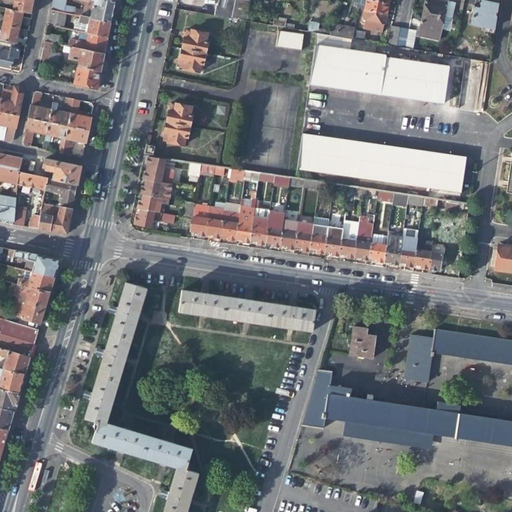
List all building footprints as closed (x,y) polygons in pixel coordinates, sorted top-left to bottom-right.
[(8,0),(13,1),(11,10),(22,12),(31,14),(33,5),(34,0),(8,0)] [(93,0),(93,1),(92,8),(90,15),(90,19),(110,23),(112,14),(114,2),(104,0),(93,0)] [(213,15),(230,18),(234,0),(217,0),(216,7),(215,7),(213,15)] [(250,1),(246,0),(234,0),(230,18),(246,21),(250,1)] [(358,8),(364,10),(386,14),(387,8),(388,4),(370,0),(354,0),(354,3),(359,4),(358,8)] [(424,0),(422,12),(444,16),(451,17),(454,4),(451,1),(446,0),(424,0)] [(480,2),(479,6),(477,6),(471,5),(471,12),(469,24),(493,28),(497,5),(480,2)] [(20,20),(22,12),(11,10),(6,8),(2,24),(18,28),(20,20)] [(73,15),(78,16),(90,19),(90,15),(85,14),(81,13),(82,11),(74,9),(73,15)] [(385,19),(386,14),(364,10),(362,20),(384,24),(385,19)] [(64,13),(50,11),(47,25),(61,29),(64,13)] [(439,39),(444,16),(422,12),(420,23),(418,35),(439,39)] [(77,23),(79,23),(86,25),(85,33),(87,34),(107,38),(108,30),(110,23),(90,19),(78,16),(77,23)] [(309,22),(309,31),(318,31),(319,22),(309,22)] [(78,32),(81,33),(85,33),(86,25),(79,23),(78,32)] [(19,28),(18,28),(2,24),(0,32),(0,40),(15,44),(17,37),(19,28)] [(329,35),(352,39),(354,30),(354,28),(332,24),(329,35)] [(405,47),(408,29),(399,27),(392,26),(388,44),(405,47)] [(182,40),(181,49),(203,54),(205,42),(204,42),(206,34),(184,30),(182,40)] [(364,32),(354,30),(352,39),(363,41),(364,32)] [(275,32),(273,47),(298,50),(300,35),(275,32)] [(58,36),(45,33),(43,42),(51,44),(56,45),(58,36)] [(80,43),(75,42),(74,48),(103,54),(105,45),(107,38),(87,34),(85,44),(80,43)] [(0,65),(10,68),(10,64),(13,65),(16,65),(18,56),(16,56),(18,45),(15,44),(0,40),(0,65)] [(68,40),(66,47),(69,47),(74,48),(75,42),(68,40)] [(51,48),(51,44),(43,42),(40,60),(45,61),(47,53),(48,48),(51,48)] [(308,84),(440,103),(445,68),(383,58),(383,56),(314,46),(308,84)] [(77,61),(76,67),(100,72),(102,62),(103,54),(74,48),(69,47),(68,54),(67,59),(77,61)] [(201,64),(203,54),(181,49),(178,61),(177,68),(198,72),(200,64),(201,64)] [(58,56),(47,53),(45,61),(57,63),(58,56)] [(437,63),(452,64),(451,68),(460,69),(459,77),(486,80),(488,61),(438,55),(437,63)] [(74,74),(72,84),(96,89),(98,81),(100,72),(76,67),(70,66),(69,73),(74,74)] [(1,91),(0,96),(0,112),(17,116),(22,94),(16,87),(14,86),(12,94),(9,94),(1,91)] [(38,101),(39,93),(35,92),(32,94),(27,117),(47,122),(50,107),(51,104),(42,102),(38,101)] [(53,108),(50,107),(47,122),(67,126),(72,100),(65,98),(63,107),(66,108),(65,113),(59,111),(52,110),(53,108)] [(75,115),(78,101),(72,100),(67,126),(87,131),(89,124),(90,118),(75,115)] [(167,115),(165,122),(188,127),(190,116),(189,115),(191,108),(169,104),(167,115)] [(217,106),(216,114),(224,116),(226,107),(217,106)] [(12,141),(17,116),(0,112),(0,140),(8,142),(12,141)] [(42,135),(44,136),(45,133),(47,122),(27,117),(22,143),(24,146),(29,147),(32,131),(38,133),(42,133),(42,135)] [(45,133),(50,135),(55,136),(60,137),(64,138),(67,126),(47,122),(45,133)] [(186,138),(188,127),(165,122),(163,133),(161,141),(183,146),(184,138),(186,138)] [(72,140),(84,144),(86,138),(87,131),(67,126),(64,138),(61,153),(69,155),(72,140)] [(459,195),(463,166),(464,159),(302,136),(296,170),(459,195)] [(56,141),(53,152),(61,153),(64,138),(60,137),(59,142),(56,141)] [(210,145),(208,153),(217,155),(219,147),(210,145)] [(153,148),(145,146),(143,153),(152,155),(153,148)] [(6,155),(0,153),(0,168),(17,173),(21,158),(6,155)] [(147,157),(146,164),(148,165),(149,165),(162,167),(164,159),(147,157)] [(53,171),(51,180),(75,185),(77,175),(79,167),(43,159),(41,169),(53,171)] [(199,172),(201,165),(192,163),(190,174),(199,176),(199,172)] [(143,180),(145,180),(170,184),(173,184),(176,170),(162,167),(149,165),(148,165),(147,169),(147,172),(144,171),(143,180)] [(199,172),(213,174),(214,167),(201,165),(199,172)] [(230,169),(214,167),(213,174),(229,176),(230,169)] [(0,181),(13,184),(16,184),(17,173),(0,168),(0,181)] [(243,180),(245,171),(230,169),(229,176),(228,178),(243,180)] [(16,184),(16,185),(35,189),(34,192),(38,193),(38,190),(44,191),(46,179),(17,173),(16,184)] [(259,182),(274,183),(275,176),(260,173),(259,182)] [(199,176),(190,174),(188,186),(197,187),(199,176)] [(289,187),(289,185),(290,178),(288,178),(275,176),(274,183),(274,185),(289,187)] [(303,188),(305,180),(290,178),(289,185),(303,188)] [(62,200),(60,207),(71,209),(73,197),(75,185),(51,180),(46,179),(44,191),(44,192),(60,195),(59,199),(62,200)] [(141,186),(140,194),(166,199),(168,199),(170,184),(145,180),(144,187),(141,186)] [(319,182),(305,180),(303,188),(318,190),(319,182)] [(16,184),(13,184),(12,196),(11,201),(5,200),(3,210),(0,209),(0,218),(13,221),(14,209),(16,185),(16,184)] [(347,195),(362,197),(364,189),(348,186),(347,195)] [(393,193),(378,191),(377,199),(392,202),(393,193)] [(189,192),(187,202),(194,203),(196,193),(189,192)] [(406,205),(407,195),(393,193),(392,202),(391,204),(406,206),(406,205)] [(137,209),(139,209),(157,212),(159,202),(165,204),(166,199),(140,194),(139,194),(138,197),(141,198),(140,201),(138,201),(137,209)] [(183,216),(192,217),(194,203),(187,202),(185,202),(183,216)] [(205,237),(205,234),(209,206),(194,203),(192,217),(190,232),(197,233),(197,235),(205,237)] [(219,239),(220,236),(223,211),(224,208),(209,206),(208,212),(205,234),(212,235),(212,238),(219,239)] [(249,243),(250,241),(255,209),(240,206),(239,213),(235,239),(242,240),(241,242),(249,243)] [(51,216),(39,214),(39,216),(36,228),(42,230),(49,231),(66,234),(68,221),(71,209),(60,207),(58,207),(57,214),(52,213),(51,216)] [(13,221),(13,224),(23,226),(23,223),(25,211),(14,209),(13,221)] [(174,214),(157,212),(139,209),(138,214),(137,216),(135,216),(134,223),(150,226),(152,220),(159,221),(160,219),(173,221),(174,214)] [(265,246),(265,243),(270,211),(255,209),(250,241),(256,242),(256,244),(265,246)] [(235,241),(235,239),(239,213),(223,211),(220,236),(227,237),(226,240),(235,241)] [(279,248),(280,245),(284,220),(285,213),(270,211),(265,243),(271,244),(270,247),(273,247),(279,248)] [(30,218),(28,227),(36,228),(39,216),(32,215),(30,218)] [(344,215),(342,229),(341,239),(356,242),(359,223),(360,217),(344,215)] [(323,254),(324,252),(327,227),(328,219),(314,217),(313,224),(309,250),(316,251),(316,252),(315,253),(323,254)] [(294,250),(295,247),(298,222),(284,220),(280,245),(286,246),(286,249),(289,249),(294,250)] [(309,252),(309,250),(313,224),(298,222),(295,247),(300,248),(300,251),(309,252)] [(368,261),(369,259),(371,244),(372,234),(373,225),(367,224),(359,223),(356,242),(354,257),(360,257),(360,260),(362,260),(368,261)] [(339,257),(339,254),(341,239),(342,229),(327,227),(324,252),(331,253),(330,256),(339,257)] [(413,268),(413,265),(415,250),(418,231),(403,229),(402,239),(398,263),(405,264),(405,267),(413,268)] [(383,263),(384,261),(387,236),(372,234),(371,244),(369,259),(375,260),(375,262),(376,262),(383,263)] [(398,266),(398,263),(402,239),(387,236),(384,261),(390,262),(390,265),(398,266)] [(354,259),(354,257),(356,242),(341,239),(339,254),(345,255),(345,258),(348,258),(354,259)] [(511,246),(498,245),(495,270),(511,272),(511,246)] [(31,270),(31,273),(54,277),(56,270),(58,264),(55,259),(9,250),(7,256),(27,260),(25,268),(31,270)] [(441,255),(415,250),(413,265),(418,266),(421,266),(420,269),(439,272),(441,255)] [(15,285),(25,287),(49,292),(52,284),(54,277),(31,273),(25,271),(22,279),(18,278),(15,285)] [(115,315),(112,327),(132,334),(146,289),(125,283),(117,308),(116,307),(115,310),(114,315),(115,315)] [(45,305),(49,292),(25,287),(15,285),(10,284),(8,295),(16,297),(13,307),(17,308),(14,318),(40,324),(45,305)] [(177,312),(221,319),(224,297),(205,295),(206,293),(203,292),(200,292),(199,294),(180,291),(177,312)] [(243,300),(224,297),(221,319),(266,326),(269,304),(251,301),(251,300),(246,299),(243,298),(243,300)] [(287,307),(269,304),(266,326),(311,333),(314,311),(294,308),(294,306),(290,305),(288,305),(287,307)] [(6,321),(0,319),(0,348),(30,357),(35,340),(38,330),(6,321)] [(102,357),(98,373),(119,380),(132,334),(112,327),(105,350),(103,349),(101,357),(102,357)] [(348,356),(371,359),(375,336),(366,335),(367,329),(353,327),(348,356)] [(511,365),(511,342),(433,330),(432,339),(410,335),(403,379),(426,383),(429,357),(432,357),(433,354),(511,365)] [(0,355),(5,357),(2,370),(24,375),(27,366),(30,357),(0,348),(0,355)] [(0,390),(18,394),(22,383),(24,375),(2,370),(0,369),(0,390)] [(323,417),(340,420),(436,434),(511,444),(511,412),(424,400),(422,409),(362,400),(363,391),(329,386),(330,372),(318,370),(301,426),(321,429),(323,417)] [(84,418),(97,422),(105,425),(119,380),(98,373),(92,393),(90,393),(88,400),(90,400),(84,418)] [(0,408),(13,411),(16,404),(18,394),(0,390),(0,408)] [(0,428),(8,430),(10,422),(13,411),(0,408),(0,428)] [(433,449),(436,434),(340,420),(338,435),(433,449)] [(122,430),(105,425),(97,422),(91,442),(116,450),(140,457),(146,437),(129,432),(129,430),(122,428),(122,430)] [(165,442),(146,437),(140,457),(152,461),(176,468),(184,470),(190,450),(172,445),(172,443),(165,441),(165,442)] [(166,500),(162,511),(185,511),(197,474),(184,470),(176,468),(169,492),(167,492),(166,496),(165,499),(166,500)]
